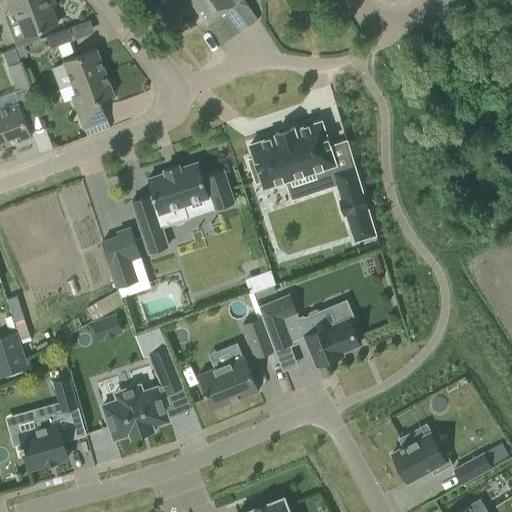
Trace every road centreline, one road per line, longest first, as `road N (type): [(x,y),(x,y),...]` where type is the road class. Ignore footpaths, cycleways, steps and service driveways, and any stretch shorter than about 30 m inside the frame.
road 1 (residential): [(36,511),(296,418),(322,416),(341,430),(385,511)]
road 2 (residential): [(0,184),(163,121),(173,90)]
road 3 (residential): [(315,64),(261,60),(173,90)]
